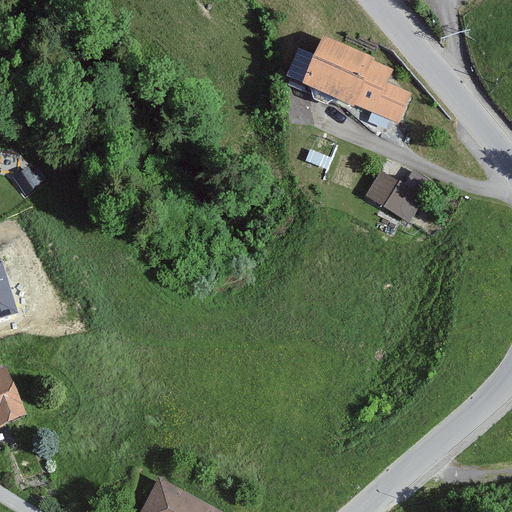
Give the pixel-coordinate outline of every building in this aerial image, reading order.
[(325,45),(307,92),(396,127),(408,97),(383,87),(390,71),(325,45)] [(289,73),(302,78),(314,51),(300,46),(289,73)] [(383,168),(358,204),(399,232),(424,195),(383,168)] [(328,204),(316,224),(338,236),(349,216),(328,204)] [(0,312),(21,307),(6,252),(0,253),(0,312)] [(1,369),(0,368),(0,435),(21,429),(1,369)] [(204,511),(161,489),(148,511),(204,511)]
